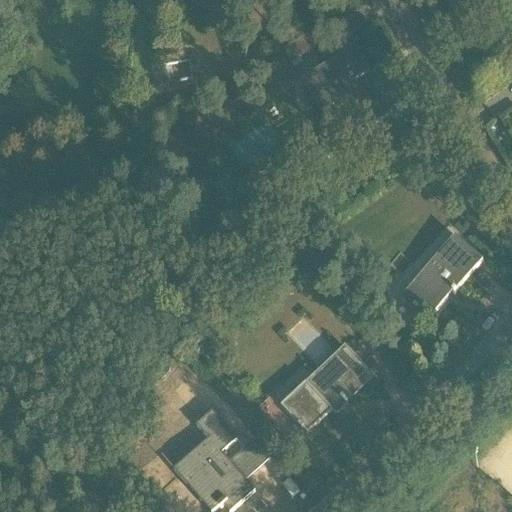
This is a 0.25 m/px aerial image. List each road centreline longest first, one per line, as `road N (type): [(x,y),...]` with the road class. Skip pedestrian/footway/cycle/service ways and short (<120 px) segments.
road 1 (residential): [(312,511),(511,332)]
road 2 (residential): [(511,201),(381,0)]
